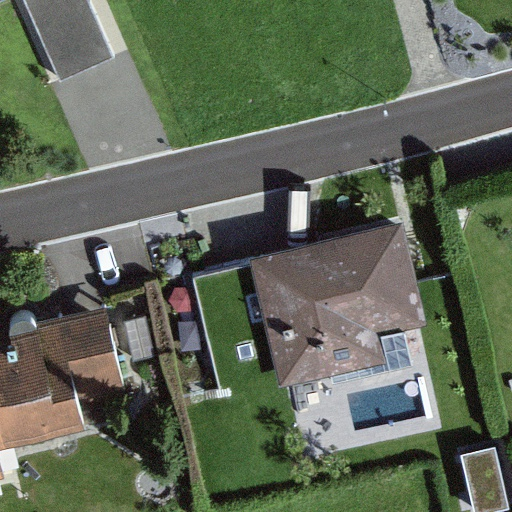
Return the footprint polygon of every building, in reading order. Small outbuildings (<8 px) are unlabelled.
[(28,0),(61,75),(114,52),(91,0),(28,0)] [(404,218),(256,250),(258,259),(197,271),(211,335),(270,323),(282,379),(387,357),(381,329),(425,320),(404,218)] [(454,269),(420,278),(435,337),(468,328),(454,269)] [(13,334),(0,336),(0,470),(4,469),(0,450),(0,437),(86,418),(81,399),(123,390),(105,311),(41,326),(38,315),(36,311),(28,307),(22,308),(18,310),(12,316),(10,320),(13,334)] [(303,450),(250,464),(257,490),(310,476),(303,450)] [(511,462),(510,453),(469,462),(479,511),(495,511),(511,508),(511,462)]
